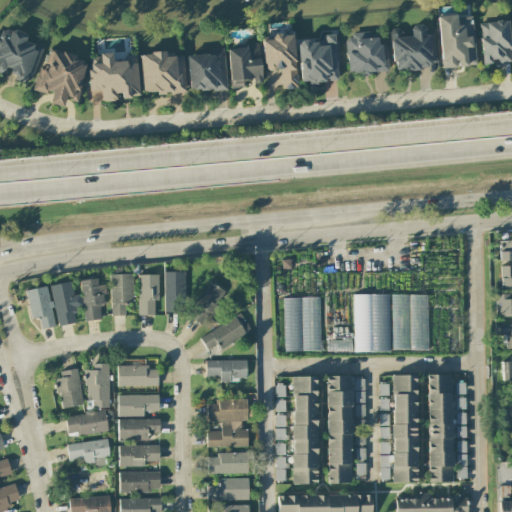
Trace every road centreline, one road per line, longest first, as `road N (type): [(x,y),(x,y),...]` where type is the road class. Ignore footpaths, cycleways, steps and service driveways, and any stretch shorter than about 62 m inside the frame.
road 1 (residential): [(0,107),(36,123),(98,130),(511,89)]
road 2 (motorway): [(0,194),(511,147)]
road 3 (motorway): [(511,123),(0,169)]
road 4 (residential): [(185,511),(184,371),(169,343),(102,339),(0,359)]
road 5 (residential): [(265,511),(260,220)]
road 6 (residential): [(479,511),(476,223)]
road 7 (secondary): [(0,274),(261,242)]
road 8 (secondary): [(261,242),(511,219)]
road 9 (secondary): [(260,220),(49,242)]
road 10 (residential): [(477,363),(265,364)]
road 11 (residential): [(40,495),(0,301)]
road 12 (secondary): [(511,196),(318,215)]
road 13 (residential): [(0,372),(40,495)]
